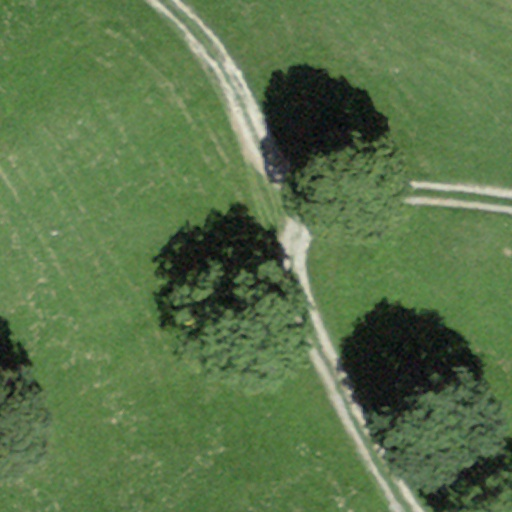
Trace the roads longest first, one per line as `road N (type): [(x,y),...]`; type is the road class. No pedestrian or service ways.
road 1 (track): [(418,511),(317,367),(284,269),(333,212),(460,207),(511,214)]
road 2 (track): [(333,212),(178,0)]
